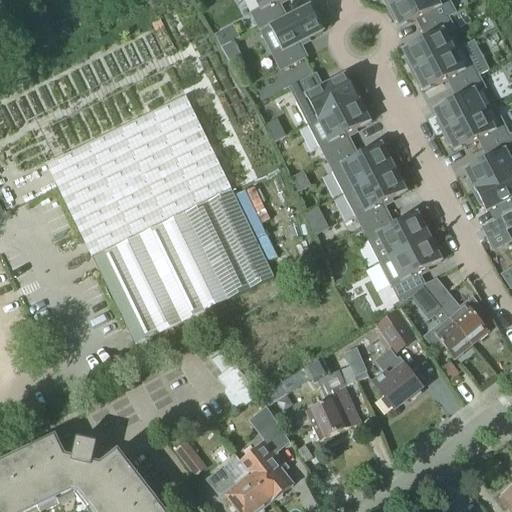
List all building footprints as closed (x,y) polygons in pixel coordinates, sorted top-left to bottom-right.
[(253,0),(259,10),(251,14),(260,31),(285,18),(278,6),(288,0),(253,0)] [(383,0),(389,11),(410,0),(383,0)] [(410,0),(389,11),(395,23),(397,22),(401,30),(425,19),(429,28),(447,19),(455,15),(446,0),(410,0)] [(311,11),(262,36),(281,72),(306,59),(299,46),(325,33),(321,25),(322,25),(313,7),(310,9),(310,10),(311,11)] [(427,42),(404,54),(408,62),(404,64),(411,76),(454,54),(445,37),(454,32),(447,19),(429,28),(422,32),(427,42)] [(33,27),(30,28),(43,55),(46,54),(59,48),(46,21),(33,27)] [(72,37),(67,26),(55,32),(61,43),(72,37)] [(0,50),(2,53),(9,50),(0,30),(0,50)] [(234,45),(222,51),(230,65),(235,61),(236,63),(241,60),(234,45)] [(454,54),(411,76),(417,89),(419,88),(422,93),(423,92),(424,93),(448,81),(453,91),(478,79),(463,50),(454,54)] [(316,78),(291,91),(309,127),(361,100),(353,85),(352,86),(348,78),(322,91),(316,78)] [(435,115),(434,116),(436,121),(435,122),(442,136),(484,114),(475,97),(485,92),(478,79),(453,91),(458,101),(434,114),(435,115)] [(361,100),(309,127),(327,162),(352,149),(346,137),(372,124),(367,116),(369,115),(361,100)] [(484,114),(442,136),(449,150),(450,149),(453,154),(455,153),(455,154),(479,142),(484,152),(509,139),(493,109),(484,114)] [(466,176),(465,177),(467,182),(466,182),(472,195),(511,174),(511,167),(507,158),(511,155),(511,137),(509,139),(484,152),(490,162),(466,174),(466,176)] [(352,149),(327,162),(345,197),(397,170),(389,154),(387,155),(383,147),(358,160),(352,149)] [(397,170),(345,197),(363,231),(388,219),(382,207),(408,194),(403,186),(405,185),(397,170)] [(511,174),(472,195),(480,210),(483,208),(487,215),(510,202),(511,205),(511,174)] [(233,195),(94,261),(135,349),(275,283),(233,195)] [(511,214),(502,220),(502,221),(507,232),(511,229),(511,214)] [(388,219),(363,231),(381,266),(433,239),(425,224),(423,225),(419,217),(394,230),(388,219)] [(502,221),(482,230),(487,242),(507,232),(502,221)] [(433,239),(381,266),(402,307),(408,303),(424,289),(418,277),(443,264),(439,256),(441,255),(433,239)] [(511,272),(503,279),(511,292),(511,272)] [(436,285),(425,291),(451,323),(472,349),(479,344),(480,346),(490,338),(488,336),(489,335),(478,321),(484,316),(474,304),(460,315),(436,285)] [(396,357),(415,345),(417,343),(399,317),(378,331),(396,357)] [(434,337),(427,343),(437,356),(444,350),(449,356),(455,363),(458,361),(461,361),(466,357),(466,354),(472,349),(451,323),(434,337)] [(355,352),(343,357),(349,369),(356,385),(366,380),(367,380),(368,379),(355,351),(355,352)] [(422,398),(420,395),(423,393),(401,363),(398,366),(391,356),(379,365),(388,378),(376,388),(395,414),(411,402),(413,405),(422,398)] [(458,375),(450,365),(441,373),(449,382),(458,375)] [(259,399),(241,376),(234,368),(218,381),(225,391),(224,396),(235,414),(259,399)] [(339,373),(346,389),(356,385),(349,369),(339,373)] [(345,391),(344,390),(346,389),(339,373),(322,382),(329,397),(331,396),(331,398),(333,397),(334,396),(345,391)] [(281,386),(259,399),(266,410),(289,397),(281,386)] [(314,412),(307,415),(318,438),(319,442),(321,445),(349,432),(350,433),(362,427),(345,391),(334,396),(336,400),(337,402),(319,410),(314,412)] [(255,455),(240,467),(250,479),(250,478),(271,506),(275,503),(278,504),(285,497),(286,495),(293,490),(282,476),(289,471),(278,456),(290,446),(266,410),(248,424),(264,443),(253,452),(255,455)] [(156,511),(119,464),(113,464),(111,461),(105,459),(105,461),(97,459),(99,449),(79,445),(74,469),(63,466),(55,448),(0,474),(0,511),(50,511),(76,500),(85,511),(156,511)] [(186,447),(174,456),(194,482),(201,476),(194,467),(198,463),(195,458),(186,447)] [(312,461),(304,448),(296,453),(304,466),(312,461)] [(222,471),(206,483),(222,502),(224,500),(224,501),(233,511),(263,511),(271,506),(250,478),(250,479),(239,488),(227,477),(222,471)] [(503,500),(500,503),(507,511),(511,511),(511,493),(511,494),(510,492),(501,498),(503,500)]
